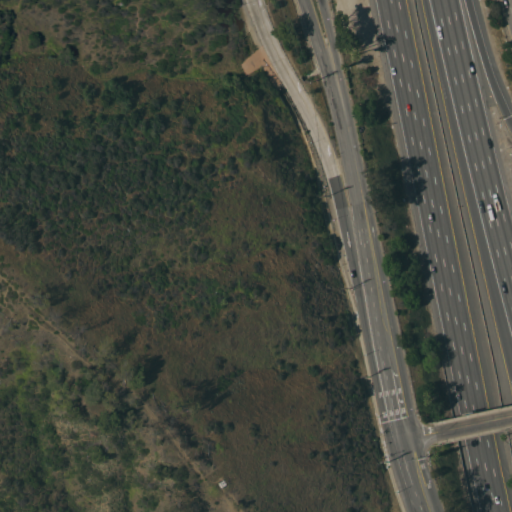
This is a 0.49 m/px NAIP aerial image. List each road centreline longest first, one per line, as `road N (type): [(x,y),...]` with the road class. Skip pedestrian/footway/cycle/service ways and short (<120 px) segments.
road 1 (motorway): [(388,0),(493,511)]
road 2 (motorway): [(511,371),(425,0)]
road 3 (primary): [(321,30),(388,370)]
road 4 (motorway): [(511,285),(443,0)]
road 5 (motorway): [(332,175),(388,370)]
road 6 (motorway): [(251,0),(332,175)]
road 7 (motorway): [(511,129),(466,0)]
